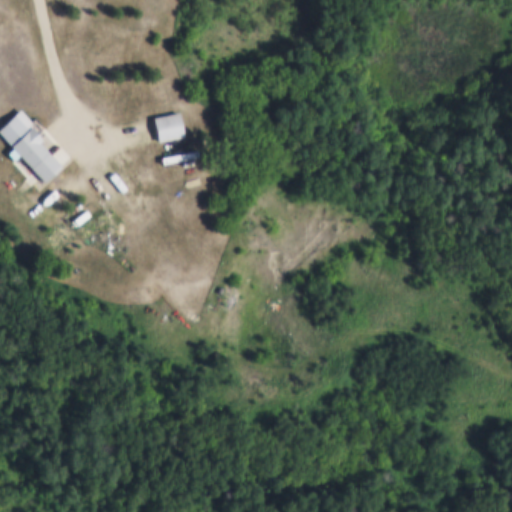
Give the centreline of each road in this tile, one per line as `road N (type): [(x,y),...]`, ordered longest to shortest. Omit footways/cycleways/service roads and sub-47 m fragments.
road 1 (track): [(94,146),(154,291),(237,357),(261,368),(306,365),(340,342),(407,327),(511,374)]
road 2 (track): [(334,225),(215,342)]
